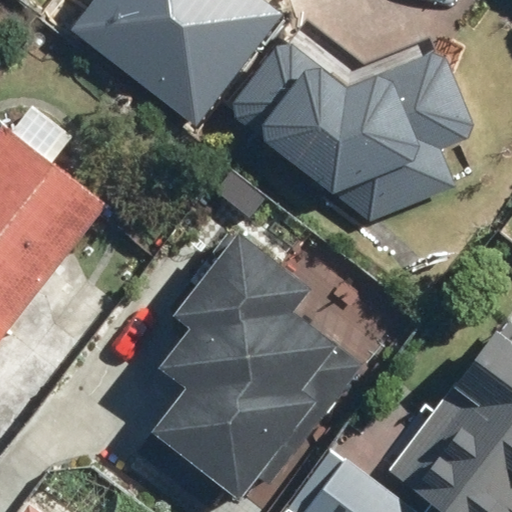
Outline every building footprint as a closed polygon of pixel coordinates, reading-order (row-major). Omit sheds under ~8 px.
[(279,16),(259,0),(101,0),(78,30),(197,122),(279,16)] [(229,111),(374,219),(459,185),(444,148),(478,134),(444,50),(344,90),(280,43),(229,111)] [(0,343),(107,208),(3,128),(0,131),(0,343)] [(309,298),(225,236),(165,317),(185,331),(153,373),(181,394),(132,460),(202,511),(258,511),(364,370),(294,318),(309,298)] [(511,511),(511,328),(502,321),(384,475),(433,511),(511,511)] [(418,511),(343,458),(303,511),(418,511)]
